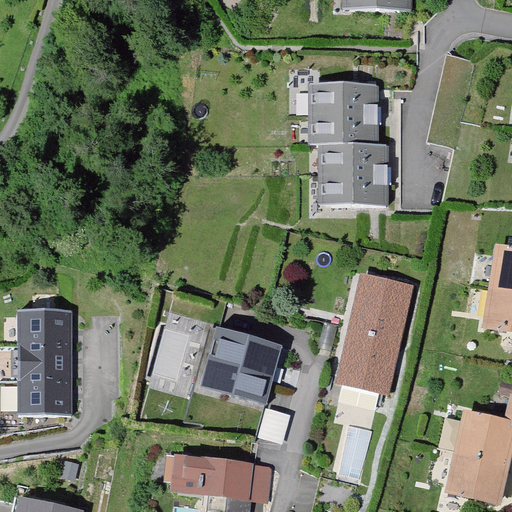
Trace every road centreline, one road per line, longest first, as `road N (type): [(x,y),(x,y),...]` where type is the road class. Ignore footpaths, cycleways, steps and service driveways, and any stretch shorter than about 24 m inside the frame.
road 1 (residential): [(0,149),(18,124),(62,0)]
road 2 (residential): [(279,511),(313,386)]
